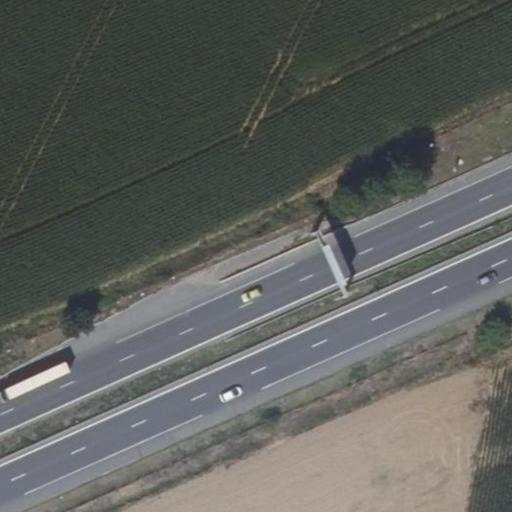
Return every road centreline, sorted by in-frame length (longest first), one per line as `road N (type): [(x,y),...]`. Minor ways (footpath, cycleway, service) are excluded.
road 1 (trunk): [(511,184),(0,413)]
road 2 (trunk): [(0,480),(511,253)]
